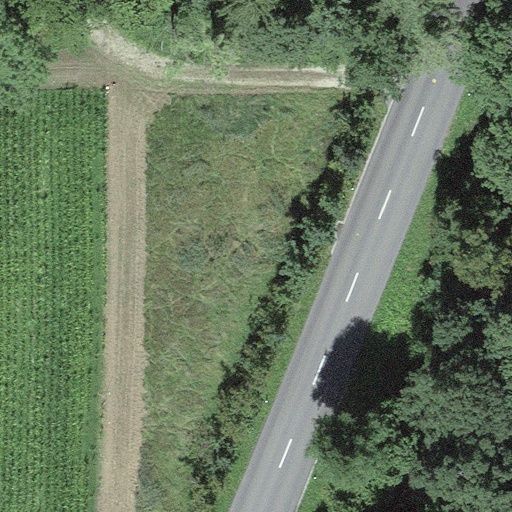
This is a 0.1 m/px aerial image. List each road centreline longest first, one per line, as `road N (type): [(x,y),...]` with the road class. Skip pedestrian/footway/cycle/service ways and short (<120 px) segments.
road 1 (tertiary): [(466,0),(265,511)]
road 2 (track): [(159,0),(435,77)]
